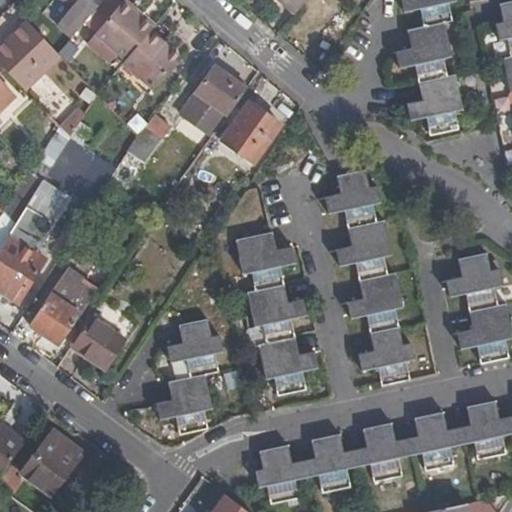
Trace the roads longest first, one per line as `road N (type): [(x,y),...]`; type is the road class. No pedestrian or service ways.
road 1 (residential): [(207,0),(376,141),(511,234)]
road 2 (residential): [(166,479),(228,436),(511,376)]
road 3 (residential): [(0,360),(166,479)]
road 4 (unknown): [(0,358),(61,248)]
